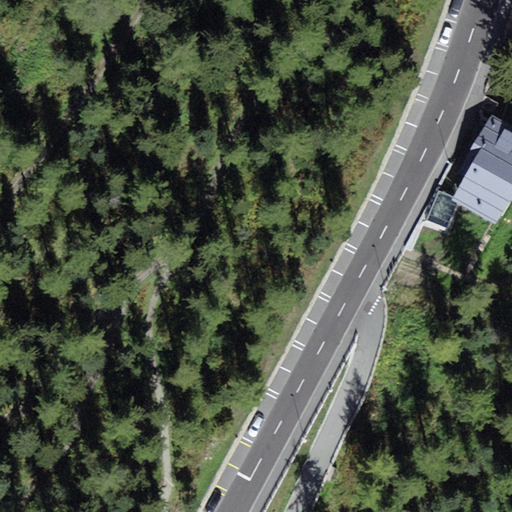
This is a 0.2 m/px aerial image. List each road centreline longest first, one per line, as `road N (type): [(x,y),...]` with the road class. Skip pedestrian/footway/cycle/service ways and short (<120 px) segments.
road 1 (tertiary): [(481,0),(451,89),(368,262)]
road 2 (tertiary): [(368,262),(232,511)]
road 3 (residential): [(368,262),(362,360),(296,511)]
